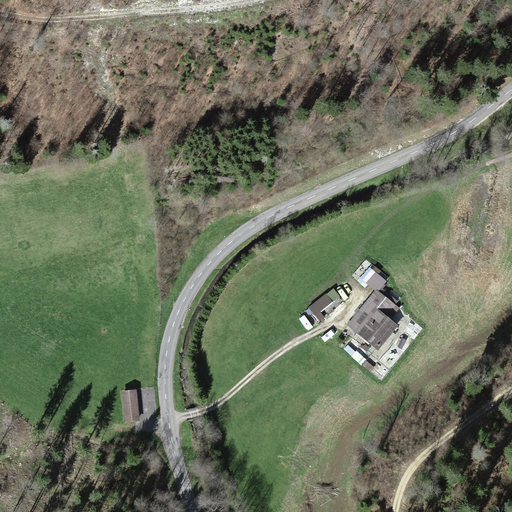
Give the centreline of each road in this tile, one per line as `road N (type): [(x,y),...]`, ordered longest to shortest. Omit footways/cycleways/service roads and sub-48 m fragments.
road 1 (secondary): [(511,88),(441,140),(254,224),(204,268),(179,309),(164,363),(172,443),(194,511)]
road 2 (track): [(0,17),(62,22),(254,0)]
road 3 (track): [(394,511),(406,474),(511,386)]
